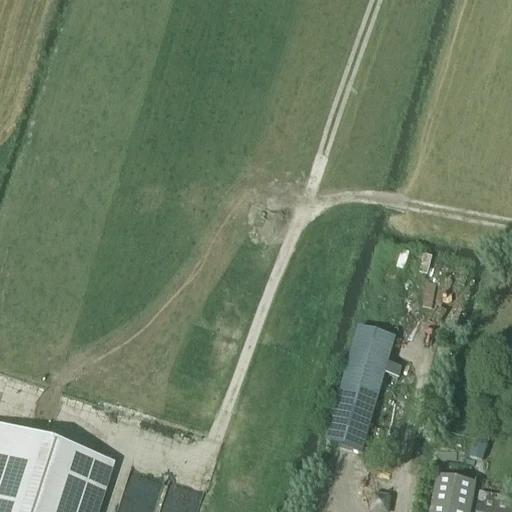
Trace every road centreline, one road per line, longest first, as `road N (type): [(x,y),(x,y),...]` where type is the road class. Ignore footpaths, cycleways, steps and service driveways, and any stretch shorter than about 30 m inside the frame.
road 1 (track): [(187,511),(300,218)]
road 2 (track): [(300,218),(375,0)]
road 3 (track): [(403,511),(406,437),(434,330)]
